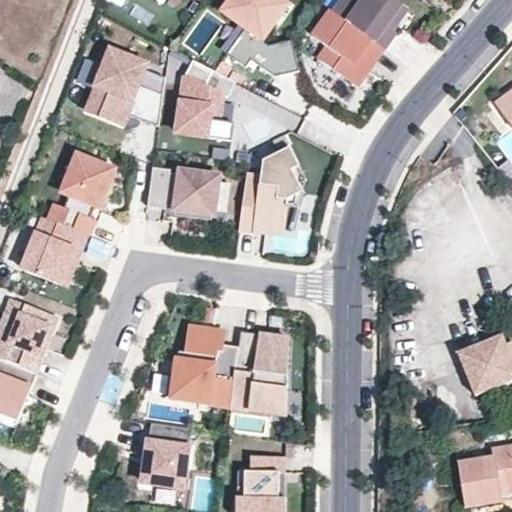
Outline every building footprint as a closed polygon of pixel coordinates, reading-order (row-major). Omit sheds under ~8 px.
[(284,0),(233,0),(225,12),(248,28),(229,54),(241,63),(247,56),(254,61),(278,77),(302,73),(294,40),(271,46),(265,42),(291,5),(284,0)] [(402,6),(393,0),(344,0),(334,14),(384,49),(385,50),(396,34),(387,28),(402,6)] [(357,87),(384,49),(334,14),(333,13),(314,38),(328,48),(320,60),(357,87)] [(130,115),(160,127),(167,78),(148,70),(150,65),(113,50),(89,111),(126,126),(130,115)] [(247,56),(241,63),(248,68),(254,61),(247,56)] [(220,122),(224,95),(208,87),(215,72),(195,61),(188,76),(180,134),(232,141),(235,125),(220,122)] [(224,62),(217,72),(228,77),(234,69),(224,62)] [(238,83),(215,72),(208,87),(224,95),(230,99),(238,83)] [(511,89),(496,101),(511,122),(511,89)] [(248,175),(240,232),(256,234),(256,228),(285,232),(289,201),(304,193),(293,171),(301,167),(291,148),(265,162),(262,177),(248,175)] [(63,193),(71,196),(96,206),(101,208),(116,170),(79,156),(63,193)] [(155,168),(150,208),(167,210),(168,207),(177,208),(177,211),(217,217),(222,177),(182,172),(182,175),(172,174),(173,170),(155,168)] [(96,206),(71,196),(65,209),(92,219),(96,206)] [(56,206),(50,220),(88,235),(90,236),(96,221),(92,219),(65,209),(56,206)] [(67,287),(88,235),(50,220),(45,218),(24,270),(67,287)] [(0,358),(37,373),(59,318),(13,301),(0,334),(0,358)] [(216,406),(219,380),(214,380),(218,353),(223,353),(224,347),(226,333),(190,329),(187,353),(180,353),(177,374),(170,374),(167,399),(216,406)] [(263,335),(243,332),(241,349),(233,408),(289,416),(291,340),(263,336),(263,335)] [(511,342),(511,343),(507,345),(504,336),(459,354),(475,397),(511,382),(511,342)] [(233,408),(241,349),(224,347),(223,353),(218,353),(214,380),(219,380),(216,406),(233,408)] [(0,412),(20,420),(38,377),(37,375),(37,373),(0,358),(0,412)] [(185,489),(194,430),(153,424),(145,484),(185,489)] [(511,493),(511,446),(493,450),(494,458),(459,463),(467,509),(504,503),(502,495),(511,493)] [(288,474),(288,457),(252,457),(252,473),(244,473),(243,499),(239,499),(238,511),(287,511),(288,499),(281,499),(281,474),(288,474)] [(184,505),(185,489),(155,486),(154,502),(184,505)] [(511,501),(511,493),(502,495),(504,503),(511,501)]
